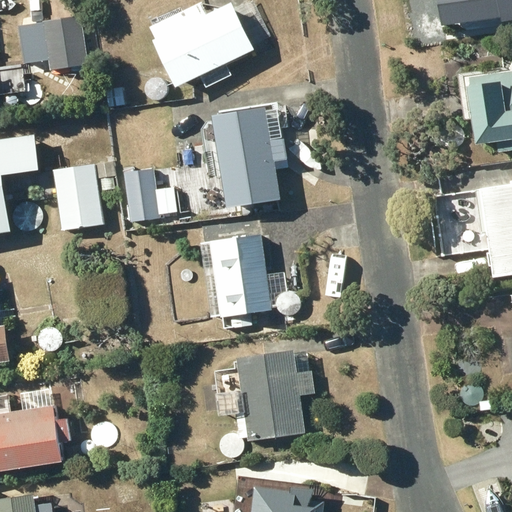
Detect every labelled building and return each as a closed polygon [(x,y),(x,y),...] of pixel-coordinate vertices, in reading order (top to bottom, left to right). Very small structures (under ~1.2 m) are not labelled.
[(225,58),(253,45),(252,42),(270,34),(253,0),(246,0),(234,6),(231,0),(227,0),(152,34),(173,81),(199,69),(205,83),(231,71),(225,58)] [(79,13),(43,17),(49,66),(85,61),(79,13)] [(511,146),(511,65),(459,72),(465,115),(472,114),(475,138),(495,135),(497,149),(511,146)] [(264,100),(211,108),(213,125),(208,126),(215,173),(221,172),(226,203),(279,194),(275,166),(288,164),(282,125),(287,124),(285,107),(266,110),(264,100)] [(0,226),(10,225),(2,169),(37,164),(32,130),(0,134),(0,226)] [(54,166),(60,226),(102,222),(98,188),(113,186),(112,173),(114,173),(113,160),(54,166)] [(122,168),(129,218),(160,214),(159,211),(176,209),(172,184),(156,186),(153,164),(122,168)] [(511,178),(480,183),(492,271),(511,268),(511,178)] [(261,231),(201,238),(210,314),(230,311),(232,325),(251,323),(250,309),(272,306),(271,304),(288,302),(284,268),(266,271),(261,231)] [(244,407),(236,408),(239,432),(248,431),(248,436),(303,428),(298,392),(312,390),(309,367),(295,369),(292,347),(237,354),(244,407)] [(490,397),(480,398),(480,407),(491,406),(490,397)] [(54,400),(0,407),(0,466),(62,457),(54,400)] [(315,511),(317,501),(303,499),(304,487),(278,484),(278,489),(244,484),(241,511),(238,511),(315,511)] [(35,511),(32,489),(0,493),(0,511),(35,511)]
